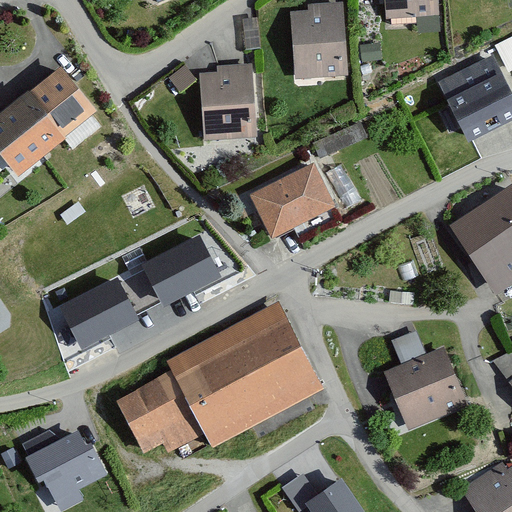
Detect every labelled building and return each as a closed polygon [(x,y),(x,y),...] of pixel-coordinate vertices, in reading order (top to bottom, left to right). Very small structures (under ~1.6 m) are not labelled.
[(340,0),(289,0),(292,77),(343,75),(340,0)] [(438,17),(437,0),(385,0),(387,20),(438,17)] [(256,18),(243,20),(246,48),(260,47),(256,18)] [(511,33),(487,45),(491,52),(502,76),(511,71),(511,33)] [(511,96),(491,52),(436,78),(466,139),(511,116),(511,96)] [(250,61),(197,62),(199,137),(252,136),(250,61)] [(58,65),(0,110),(0,155),(15,174),(95,111),(58,65)] [(185,65),(169,78),(181,92),(197,79),(185,65)] [(361,122),(313,143),(320,157),(368,136),(361,122)] [(313,166),(252,196),(271,236),(333,207),(313,166)] [(511,185),(510,182),(447,223),(493,295),(511,282),(511,185)] [(219,278),(199,240),(145,267),(164,305),(219,278)] [(208,251),(217,267),(229,261),(219,244),(208,251)] [(136,321),(117,282),(62,309),(82,348),(136,321)] [(276,294),(160,354),(166,366),(109,396),(139,454),(160,443),(164,451),(203,432),(210,445),(324,386),(276,294)] [(439,346),(380,371),(403,427),(463,403),(439,346)] [(511,370),(503,377),(511,388),(511,370)] [(78,435),(29,460),(40,481),(45,479),(61,509),(80,499),(75,489),(104,474),(90,446),(85,449),(78,435)] [(511,511),(511,458),(462,488),(476,511),(511,511)] [(308,505),(320,497),(303,474),(283,487),(300,511),(308,505)] [(361,511),(341,483),(320,497),(308,505),(313,511),(361,511)]
